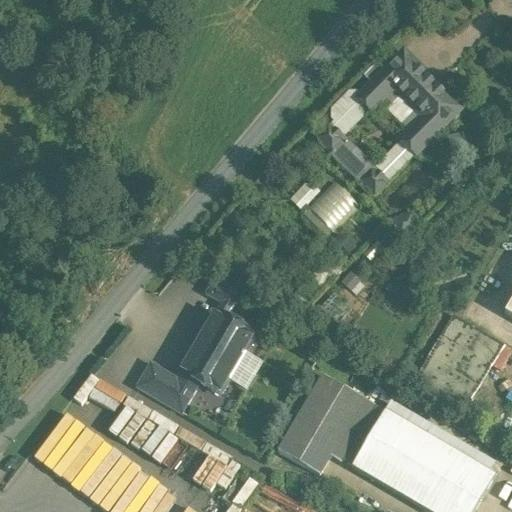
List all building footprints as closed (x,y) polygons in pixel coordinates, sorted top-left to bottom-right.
[(400,81),(391,90),(392,91),(380,103),(410,134),(401,143),(415,157),(460,112),(414,67),(400,81)] [(359,100),(358,101),(369,112),(370,113),(380,103),(392,91),(391,90),(400,81),(389,70),(359,100)] [(356,96),(349,96),(332,113),(332,120),(336,123),(328,131),(339,142),(369,112),(358,101),(359,100),(356,96)] [(371,169),(346,144),(341,144),(339,142),(328,131),(318,141),(331,154),(332,159),(357,183),(361,184),(374,197),(384,187),(371,174),(371,169)] [(353,251),(338,237),(333,243),(348,257),(353,251)] [(332,258),(283,310),(295,321),(344,269),(332,258)] [(237,301),(211,286),(205,297),(220,306),(215,316),(225,322),(237,301)] [(225,322),(215,316),(180,375),(199,386),(218,397),(228,381),(245,391),(259,367),(242,357),(253,338),(225,322)] [(176,381),(150,366),(136,390),(181,417),(199,386),(180,375),(176,381)] [(280,454),(319,479),(363,404),(323,380),(280,454)] [(476,511),(495,481),(384,415),(351,471),(422,511),(476,511)] [(101,511),(201,511),(74,427),(43,473),(101,511)]
